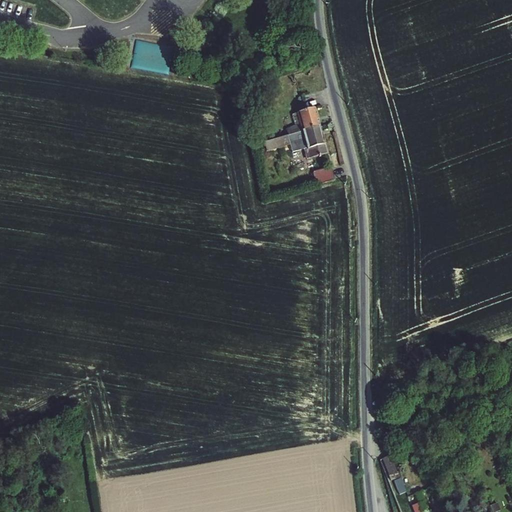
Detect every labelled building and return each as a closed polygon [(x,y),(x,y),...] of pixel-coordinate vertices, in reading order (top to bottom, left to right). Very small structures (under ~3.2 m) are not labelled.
[(169,69),(170,45),(154,44),(154,62),(160,62),(160,69),(169,69)] [(287,130),(288,136),(321,127),(315,108),(293,115),(296,128),(287,130)] [(328,154),(321,127),(288,136),(272,141),(274,149),(291,144),(291,145),(306,141),(311,159),(328,154)] [(307,160),(311,159),(306,141),(291,145),(292,148),(303,145),(307,160)] [(292,163),(284,165),(287,172),(294,170),(292,163)] [(314,173),(318,186),(335,181),(332,168),(314,173)]
